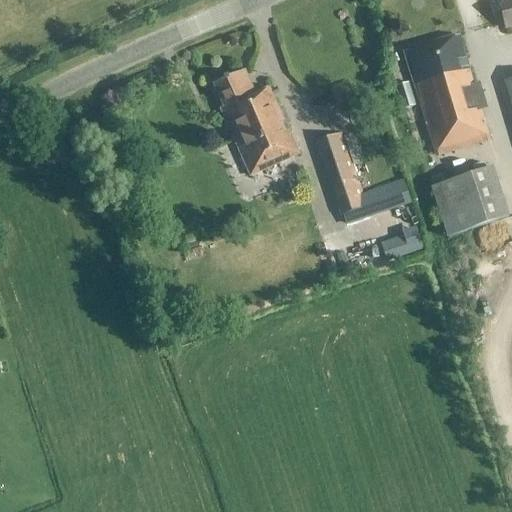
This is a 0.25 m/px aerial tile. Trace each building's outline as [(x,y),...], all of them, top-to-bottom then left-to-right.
[(511,0),(503,0),(496,2),(503,30),(511,27),(511,0)] [(473,84),(459,36),(402,53),(434,158),(490,142),(481,111),(486,109),(478,82),(473,84)] [(249,177),(298,155),(268,89),(253,95),(243,71),(213,85),(223,108),(219,109),(249,177)] [(511,78),(503,82),(511,109),(511,78)] [(327,88),(333,110),(352,104),(345,83),(327,88)] [(393,89),(400,112),(413,108),(406,85),(393,89)] [(317,112),(327,106),(319,91),(309,97),(317,112)] [(316,144),(340,216),(341,216),(344,225),(362,219),(359,210),(366,207),(342,135),(316,144)] [(507,220),(492,170),(430,189),(446,239),(507,220)] [(363,220),(410,205),(402,181),(362,195),(366,207),(359,210),(362,219),(363,220)]
